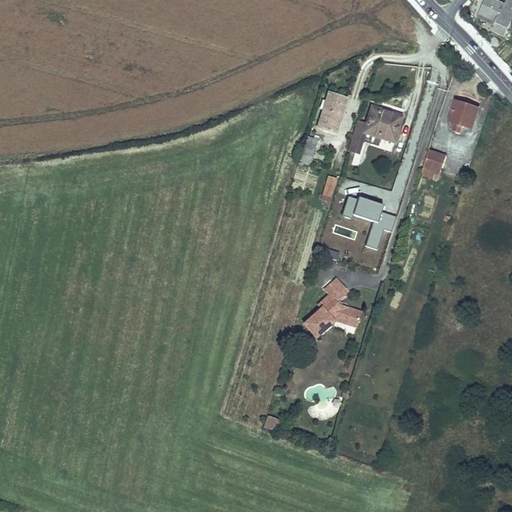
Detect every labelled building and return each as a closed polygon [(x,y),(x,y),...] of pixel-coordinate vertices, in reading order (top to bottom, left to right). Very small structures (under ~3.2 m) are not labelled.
[(504,4),(495,0),(484,0),(478,14),(495,23),(504,4)] [(511,2),(508,0),(506,0),(504,4),(495,23),(492,30),(505,36),(511,20),(511,2)] [(346,99),(328,93),(325,102),(322,102),(320,109),(323,109),(317,127),(335,133),(346,99)] [(479,109),(455,101),(449,121),(455,123),(453,130),(460,132),(462,126),(472,129),(479,109)] [(401,116),(372,107),(366,123),(363,133),(365,134),(379,138),(393,143),(401,116)] [(366,123),(357,121),(347,150),(360,154),(363,142),(365,134),(363,133),(366,123)] [(377,146),(379,138),(365,134),(363,142),(377,146)] [(317,140),(307,136),(300,162),(310,164),(317,140)] [(429,151),(424,167),(432,170),(437,154),(429,151)] [(437,154),(432,170),(441,173),(447,157),(437,154)] [(336,179),(328,176),(323,195),(330,198),(336,179)] [(338,305),(335,301),(346,290),(336,278),(324,289),(329,295),(318,305),(321,308),(303,324),(316,337),(335,320),(356,326),(360,312),(338,305)] [(275,431),(278,421),(267,417),(264,427),(275,431)]
